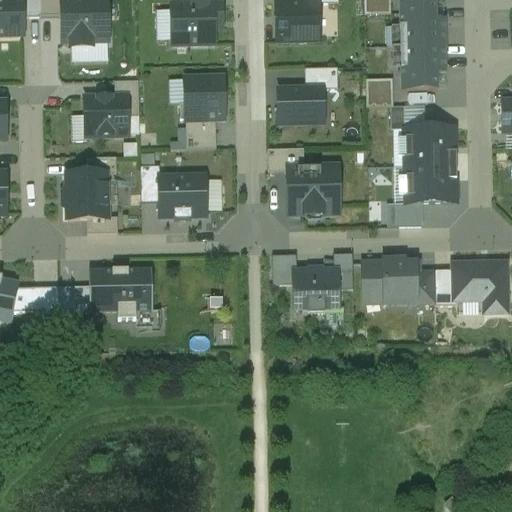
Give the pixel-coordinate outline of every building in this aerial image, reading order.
[(22,22),(40,22),(39,0),(9,0),(10,4),(22,4),(22,22)] [(71,2),(71,0),(39,0),(40,22),(62,21),(61,3),(71,2)] [(171,0),(172,9),(206,8),(206,0),(171,0)] [(391,16),(391,0),(365,0),(365,16),(391,16)] [(71,2),(61,3),(62,21),(63,47),(71,47),(71,51),(91,50),(91,45),(109,45),(107,1),(71,2)] [(10,4),(0,4),(0,39),(23,39),(22,22),(22,4),(10,4)] [(324,7),(274,8),(275,49),(325,48),(324,7)] [(206,8),(172,9),(172,48),(214,48),(214,33),(221,32),(221,8),(206,8)] [(447,8),(399,9),(400,53),(448,52),(447,8)] [(448,52),(400,53),(401,91),(449,90),(448,52)] [(367,82),(368,108),(395,107),(394,81),(367,82)] [(223,82),(184,83),(185,108),(180,108),(180,124),(186,124),(215,123),(224,123),(223,82)] [(127,101),(128,120),(140,120),(138,85),(114,85),(115,101),(127,101)] [(322,93),(278,93),(278,129),(324,128),(322,93)] [(115,101),(84,102),(85,140),(128,139),(128,120),(127,101),(115,101)] [(215,123),(186,124),(187,154),(216,153),(215,123)] [(452,128),(404,129),(405,173),(453,172),(452,128)] [(288,173),(303,172),(303,153),(267,153),(268,177),(288,176),(288,173)] [(85,162),(86,177),(107,176),(107,178),(117,178),(116,161),(85,162)] [(158,181),(160,181),(159,170),(140,171),(141,207),(159,207),(158,181)] [(303,172),(288,173),(288,176),(288,218),(338,216),(338,171),(303,172)] [(453,172),(405,173),(406,211),(454,210),(453,172)] [(86,177),(67,177),(67,195),(62,195),(62,201),(107,200),(107,178),(107,176),(86,177)] [(160,181),(158,181),(159,207),(159,222),(175,222),(175,224),(191,224),(191,221),(205,220),(205,180),(160,181)] [(107,200),(62,201),(62,208),(67,208),(68,224),(87,223),(107,223),(107,222),(107,200)] [(107,223),(87,223),(87,239),(118,238),(117,221),(107,222),(107,223)] [(414,272),(413,258),(377,258),(377,262),(378,299),(379,305),(414,304),(414,272)] [(509,260),(459,261),(460,302),(510,301),(509,260)] [(331,262),(293,263),(294,303),(333,302),(331,262)] [(378,299),(377,262),(359,263),(360,299),(378,299)] [(150,272),(90,274),(90,291),(91,314),(91,317),(116,316),(116,325),(137,324),(137,318),(151,317),(150,272)] [(430,272),(414,272),(414,304),(431,303),(430,272)] [(19,287),(0,282),(0,325),(10,327),(13,315),(17,293),(19,287)] [(83,314),(91,314),(90,291),(59,293),(60,326),(84,326),(83,314)] [(59,293),(17,293),(13,315),(34,314),(35,327),(60,326),(59,293)]
